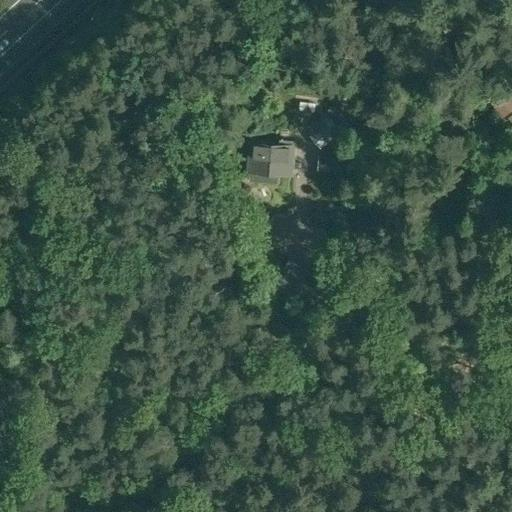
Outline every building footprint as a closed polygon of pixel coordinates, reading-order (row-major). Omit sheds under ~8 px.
[(511,113),(511,97),(510,95),(498,104),(507,118),(511,113)] [(324,114),(307,129),(312,134),(310,136),(321,149),(341,131),(330,119),(329,120),(324,114)] [(249,170),(249,179),(277,181),(277,172),(290,173),(293,144),(293,141),(280,140),(280,143),(252,141),(249,170)] [(318,169),(348,172),(350,158),(319,155),(318,169)] [(311,216),(310,227),(320,233),(329,227),(329,217),(320,211),(311,216)]
